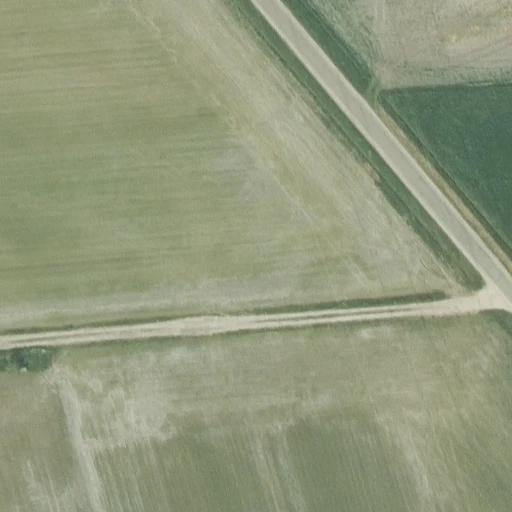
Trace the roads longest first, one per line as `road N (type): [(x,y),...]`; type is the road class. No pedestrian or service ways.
road 1 (track): [(511,306),(0,349)]
road 2 (unclassified): [(511,295),(266,0)]
